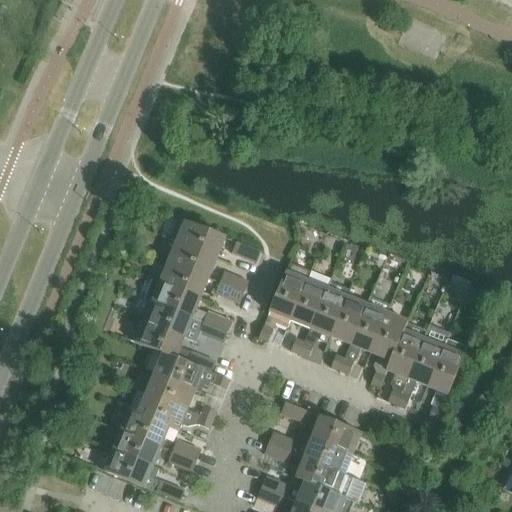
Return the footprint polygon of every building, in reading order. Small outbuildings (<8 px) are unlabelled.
[(404,33),(403,51),(445,52),(446,34),(404,33)] [(177,244),(217,261),(226,240),(179,221),(170,242),(177,245),(177,244)] [(177,244),(177,245),(169,264),(209,281),(217,261),(177,244)] [(232,256),(256,266),(261,255),(236,245),(232,256)] [(169,264),(161,284),(201,301),(209,281),(169,264)] [(220,285),(244,295),(249,284),(225,274),(220,285)] [(291,323),(308,283),(286,274),(264,328),(273,332),(276,326),(288,331),(291,323)] [(145,302),(152,305),(153,304),(204,325),(208,315),(197,310),(201,301),(161,284),(153,281),(145,302)] [(291,323),(310,331),(311,331),(328,291),(308,283),(291,323)] [(244,295),(220,285),(216,296),(240,306),(244,295)] [(306,345),(300,357),(309,361),(317,342),(328,346),(331,340),(348,299),(328,291),(311,331),(310,331),(305,345),(306,345)] [(368,308),(348,299),(331,340),(350,347),(351,348),(368,308)] [(152,305),(144,324),(184,341),(188,333),(199,337),(199,336),(224,346),(228,334),(204,325),(153,304),(152,305)] [(345,361),(340,374),(349,377),(354,365),(356,362),(361,352),(371,356),(388,316),(368,308),(351,348),(350,347),(345,361)] [(208,315),(204,325),(228,334),(233,324),(208,314),(208,315)] [(388,316),(371,356),(377,359),(373,369),(376,374),(371,386),(380,390),(379,391),(380,391),(387,373),(407,325),(408,324),(388,316)] [(184,341),(144,324),(136,345),(164,356),(164,355),(177,360),(188,364),(192,355),(181,350),(184,341)] [(428,334),(407,325),(387,373),(395,376),(391,387),(393,391),(388,404),(397,408),(396,409),(397,409),(397,408),(408,382),(428,334)] [(264,328),(259,341),(260,341),(268,344),(273,332),(264,328)] [(408,382),(397,408),(406,411),(416,385),(428,390),(449,342),(428,334),(408,382)] [(306,345),(305,345),(296,341),(291,354),(299,357),(299,358),(300,359),(300,357),(306,345)] [(449,342),(428,390),(448,398),(468,350),(449,342)] [(187,366),(204,373),(211,376),(216,364),(192,354),(192,355),(188,364),(187,366)] [(156,375),(196,391),(204,373),(187,366),(188,364),(177,360),(164,355),(164,356),(156,375)] [(345,361),(336,357),(331,370),(340,373),(339,374),(340,375),(340,374),(345,361)] [(147,395),(188,412),(196,391),(156,375),(147,395)] [(214,386),(227,392),(230,383),(231,384),(231,383),(218,377),(214,386)] [(147,395),(139,417),(170,429),(181,434),(185,425),(189,426),(196,429),(201,417),(188,412),(147,395)] [(281,416),(305,426),(310,415),(285,406),(281,416)] [(436,425),(437,425),(443,412),(434,408),(429,421),(437,424),(436,425)] [(201,417),(214,422),(217,414),(205,409),(201,417)] [(129,413),(122,432),(162,448),(170,429),(139,417),(129,413)] [(214,422),(201,417),(196,429),(209,434),(213,424),(215,424),(215,423),(214,422)] [(313,440),(353,457),(362,436),(345,429),(345,427),(341,426),(341,427),(321,419),(313,439),(313,440)] [(113,452),(154,468),(162,448),(122,432),(113,452)] [(274,435),(269,446),(293,456),(298,444),(274,435)] [(300,443),(298,444),(293,456),(304,461),(305,461),(345,477),(345,476),(353,457),(313,440),(313,439),(310,438),(307,446),(300,443)] [(173,453),(198,462),(202,452),(177,442),(173,453)] [(293,456),(269,446),(265,457),(289,467),(289,466),(293,456)] [(154,468),(113,452),(104,474),(145,490),(145,489),(156,494),(161,483),(155,481),(159,471),(154,469),(154,468)] [(198,462),(173,453),(168,465),(193,474),(198,462)] [(293,456),(289,466),(301,470),(296,481),(306,485),(337,497),(337,496),(346,499),(354,479),(345,476),(345,477),(305,461),(304,461),(293,456)] [(306,485),(303,490),(292,485),(291,489),(267,479),(262,491),(286,501),(287,499),(298,504),(297,505),(313,511),(352,511),(356,504),(346,499),(337,496),(337,497),(306,485)] [(161,483),(156,494),(181,504),(185,493),(161,483)] [(286,501),(262,491),(258,501),(282,511),(286,501)]
